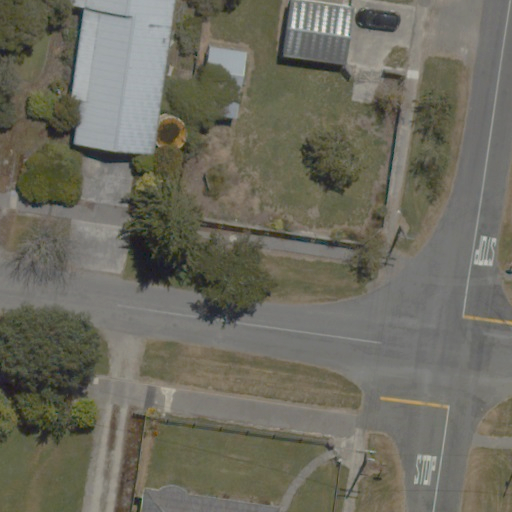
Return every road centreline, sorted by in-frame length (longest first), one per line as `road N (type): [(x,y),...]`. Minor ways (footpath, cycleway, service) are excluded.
road 1 (residential): [(0,286),(456,351)]
road 2 (residential): [(456,351),(511,0)]
road 3 (residential): [(433,511),(456,351)]
